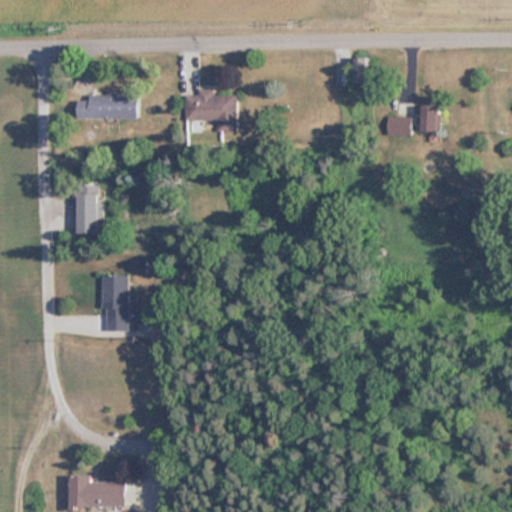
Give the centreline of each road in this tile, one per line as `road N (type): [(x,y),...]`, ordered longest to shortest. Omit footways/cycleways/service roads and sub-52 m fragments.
road 1 (residential): [(0,47),(511,40)]
road 2 (residential): [(109,442),(71,420),(50,353),(41,46)]
road 3 (track): [(16,511),(32,443),(59,401)]
